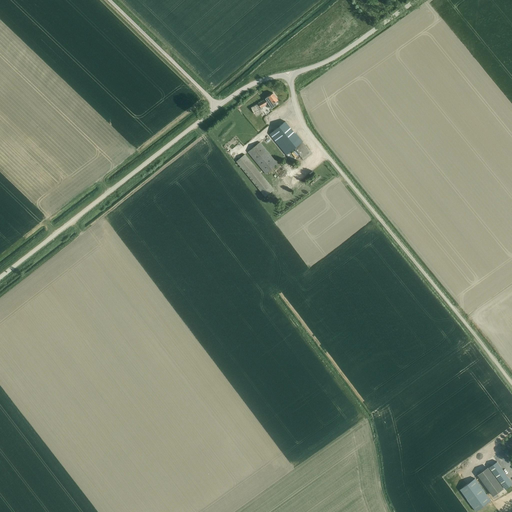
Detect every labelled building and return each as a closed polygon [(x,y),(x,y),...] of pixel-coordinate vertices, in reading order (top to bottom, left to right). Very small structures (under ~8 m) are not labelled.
[(275,103),(278,100),(273,93),(265,99),(266,99),(251,108),(254,114),(262,110),(261,108),(268,104),(269,105),(271,108),(276,105),(275,103)] [(285,122),(270,134),(286,155),(294,149),(302,158),(305,156),(306,157),(311,153),(285,122)] [(266,174),(278,164),(260,142),(248,152),(266,174)] [(265,197),(274,190),(245,155),(236,162),(265,197)] [(286,178),(285,178),(284,178),(283,178),(282,178),(281,178),(280,179),(279,180),(279,181),(278,181),(278,182),(277,183),(277,184),(277,185),(277,186),(277,187),(278,187),(278,188),(278,189),(279,190),(280,190),(280,191),(281,191),(282,192),(283,192),(284,192),(285,192),(286,192),(287,192),(287,191),(288,191),(289,191),(289,190),(290,190),(290,189),(291,189),(291,188),(291,187),(292,186),(292,185),(292,184),(291,183),(291,182),(291,181),(290,181),(290,180),(289,179),(288,179),(288,178),(287,178),(286,178)] [(511,483),(511,482),(496,461),(489,467),(505,489),(511,483)] [(493,496),(503,488),(488,467),(477,475),(493,496)] [(476,511),(491,500),(474,479),(460,490),(476,511)]
